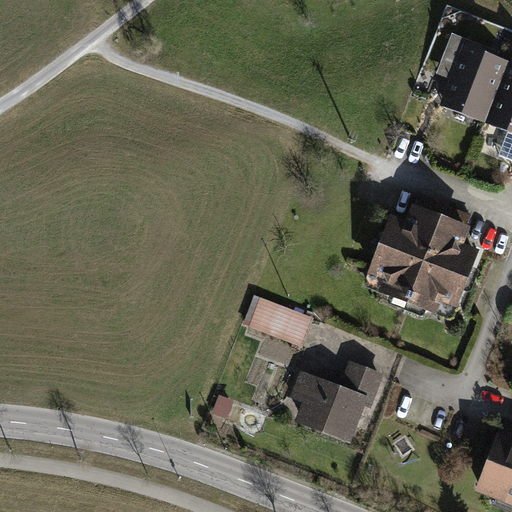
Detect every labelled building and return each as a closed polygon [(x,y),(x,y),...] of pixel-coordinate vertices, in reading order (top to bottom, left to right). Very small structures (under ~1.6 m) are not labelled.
[(484,125),(506,65),(459,46),(436,107),(484,125)] [(511,66),(506,65),(484,125),(511,135),(511,66)] [(407,214),(392,209),(366,277),(455,311),(480,246),(466,241),(474,222),(413,198),(407,214)] [(316,318),(254,293),(243,320),(306,345),(316,318)] [(342,380),(303,366),(292,396),(304,400),(297,420),(359,443),(384,373),(349,361),(342,380)] [(232,399),(216,394),(210,411),(225,417),(232,399)] [(511,436),(490,429),(469,491),(511,505),(511,436)]
